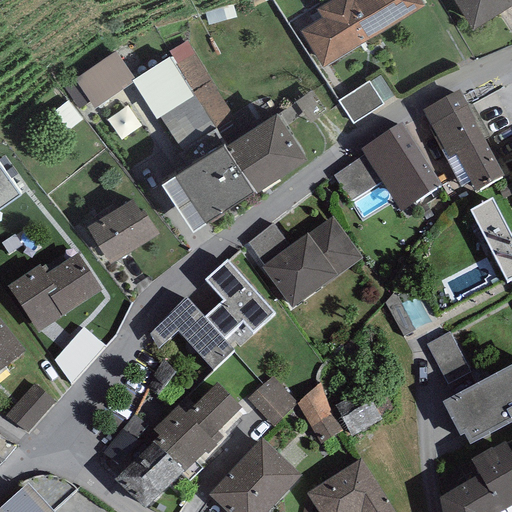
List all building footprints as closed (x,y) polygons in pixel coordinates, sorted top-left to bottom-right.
[(322,17),(300,31),(301,32),(323,67),(425,4),(422,0),(331,0),(317,9),(322,17)] [(511,4),(511,0),(454,0),(472,29),(511,4)] [(218,130),(220,129),(237,119),(187,40),(169,51),(218,130)] [(131,80),(134,78),(115,51),(73,80),(94,109),(133,82),(131,80)] [(134,78),(131,80),(133,82),(156,119),(160,116),(182,150),(214,128),(170,57),(134,78)] [(369,82),(339,101),(354,123),(383,104),(369,82)] [(326,112),(311,90),(295,101),(310,123),(326,112)] [(459,97),(423,115),(449,165),(456,161),(475,197),(504,183),(459,97)] [(132,111),(112,124),(125,143),(145,130),(132,111)] [(277,112),(225,146),(256,193),(308,159),(277,112)] [(401,131),(362,155),(364,159),(333,179),(350,204),(380,184),(401,218),(441,193),(401,131)] [(252,192),(223,146),(175,176),(206,222),(252,192)] [(0,209),(20,195),(0,166),(0,209)] [(206,222),(175,176),(161,185),(192,231),(206,222)] [(132,198),(86,227),(110,264),(159,232),(144,209),(140,211),(132,198)] [(511,285),(511,245),(492,206),(470,217),(506,288),(511,285)] [(265,270),(262,273),(292,314),(364,262),(333,221),(291,251),(265,270)] [(291,251),(273,227),(247,246),(265,270),(291,251)] [(40,270),(7,292),(38,338),(102,295),(72,251),(41,272),(40,270)] [(204,322),(223,344),(243,326),(253,337),(274,319),(227,267),(205,286),(222,306),(204,322)] [(395,294),(385,306),(404,338),(415,332),(395,294)] [(223,344),(204,322),(186,303),(149,337),(158,353),(178,336),(213,375),(234,356),(223,344)] [(0,379),(25,361),(0,327),(0,379)] [(103,349),(83,329),(54,363),(70,386),(103,349)] [(450,333),(426,347),(448,388),(470,374),(450,333)] [(511,374),(442,409),(459,443),(463,441),(469,452),(511,430),(511,374)] [(297,405),(271,378),(246,402),(272,429),(297,405)] [(341,424),(319,384),(297,409),(320,446),(344,429),(341,424)] [(53,404),(34,387),(7,418),(27,435),(53,404)] [(241,413),(217,388),(185,419),(178,412),(149,440),(185,478),(205,458),(207,460),(226,443),(218,435),(241,413)] [(370,407),(341,424),(344,429),(351,441),(380,424),(370,407)] [(262,444),(208,502),(219,511),(272,511),(301,481),(262,444)] [(150,511),(184,479),(154,449),(115,487),(139,511),(150,511)] [(511,511),(511,464),(505,452),(472,470),(479,484),(439,506),(440,511),(511,511)] [(391,511),(361,464),(306,499),(314,511),(391,511)] [(32,478),(27,481),(0,506),(0,511),(56,511),(54,510),(77,488),(74,485),(67,482),(63,479),(57,476),(46,475),(39,476),(34,478),(32,478)]
